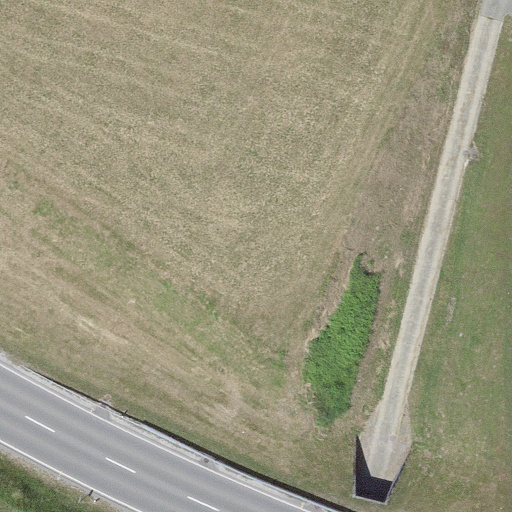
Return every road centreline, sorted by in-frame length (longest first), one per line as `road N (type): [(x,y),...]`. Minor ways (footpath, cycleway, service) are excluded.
road 1 (track): [(364,511),(502,0)]
road 2 (secondary): [(0,409),(217,511)]
